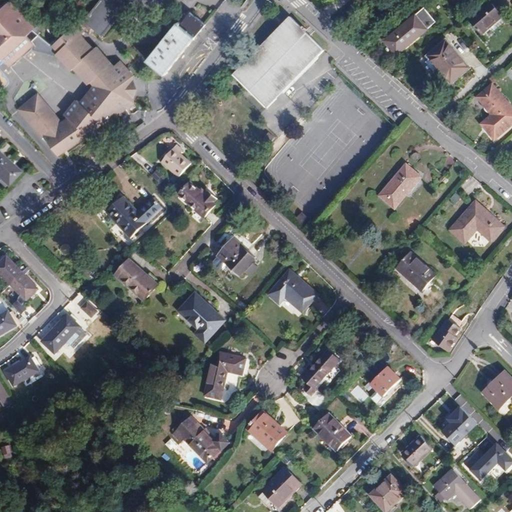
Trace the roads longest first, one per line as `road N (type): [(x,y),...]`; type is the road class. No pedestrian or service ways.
road 1 (residential): [(511,190),(427,125),(296,0)]
road 2 (residential): [(350,289),(170,116)]
road 3 (residential): [(442,377),(308,511)]
road 4 (residential): [(0,356),(57,301),(56,287),(4,232)]
road 5 (residential): [(170,116),(259,0)]
road 6 (residential): [(65,189),(170,116)]
road 7 (residential): [(442,377),(350,289)]
road 8 (residential): [(350,289),(271,382)]
